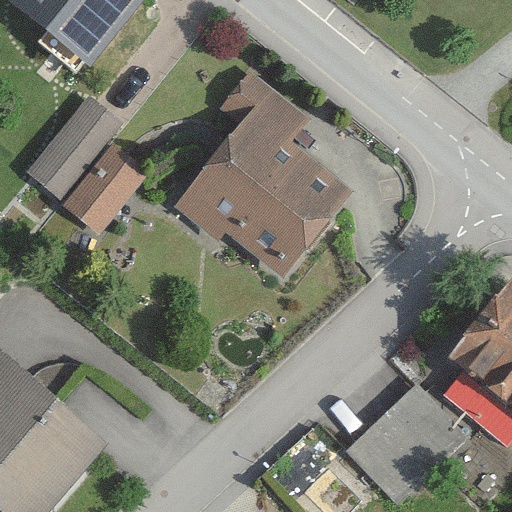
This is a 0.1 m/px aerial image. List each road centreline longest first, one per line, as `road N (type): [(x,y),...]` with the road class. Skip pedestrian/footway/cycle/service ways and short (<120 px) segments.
road 1 (residential): [(494,179),(434,261),(160,511)]
road 2 (residential): [(275,0),(494,179)]
